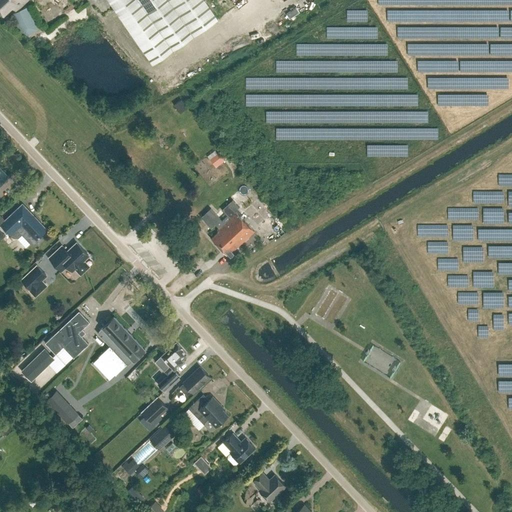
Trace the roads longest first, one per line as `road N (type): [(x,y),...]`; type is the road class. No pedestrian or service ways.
road 1 (unclassified): [(370,511),(0,117)]
road 2 (unknown): [(243,0),(233,17),(155,69),(89,11)]
